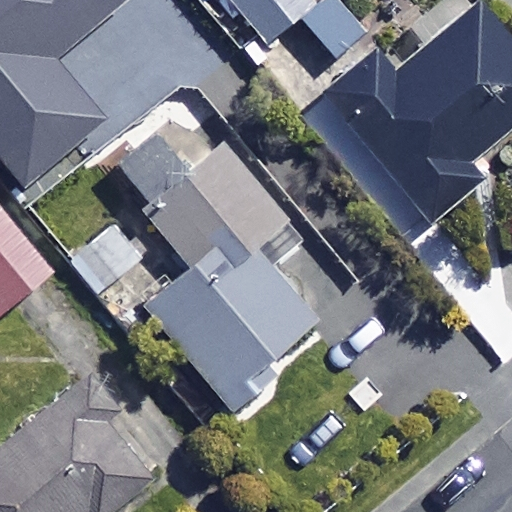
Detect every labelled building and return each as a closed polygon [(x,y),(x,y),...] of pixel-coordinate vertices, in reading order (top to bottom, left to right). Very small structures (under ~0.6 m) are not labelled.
[(0,0),(0,160),(24,189),(109,118),(57,55),(123,0),(0,0)] [(300,26),(319,12),(309,0),(226,0),(267,52),(300,26)] [(333,0),(319,12),(300,26),(332,67),(369,38),(339,0),(333,0)] [(511,135),(511,48),(477,5),(392,75),(374,53),(322,96),(431,229),(484,186),(471,169),(511,135)] [(291,222),(231,152),(193,183),(158,141),(114,179),(197,277),(149,317),(233,415),(273,381),(266,373),(319,329),(255,253),(291,222)] [(0,318),(51,278),(0,214),(0,318)] [(116,511),(162,476),(92,386),(0,458),(0,511),(116,511)]
